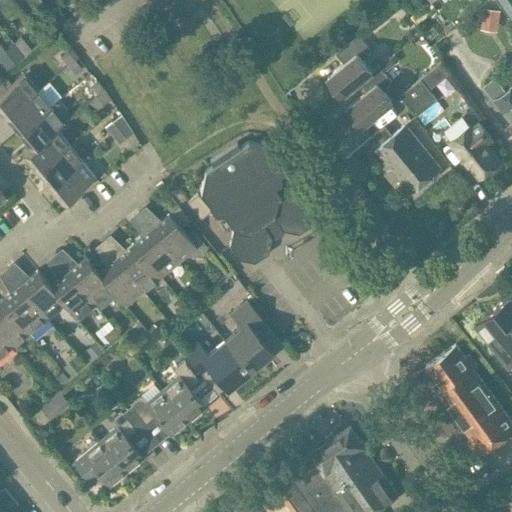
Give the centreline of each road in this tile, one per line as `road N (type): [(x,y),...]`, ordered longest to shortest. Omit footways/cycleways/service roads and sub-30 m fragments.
road 1 (tertiary): [(160,511),(350,356)]
road 2 (tertiary): [(350,356),(511,223)]
road 3 (residential): [(461,511),(350,356)]
road 4 (residential): [(42,211),(56,228),(68,218),(82,235),(161,168)]
